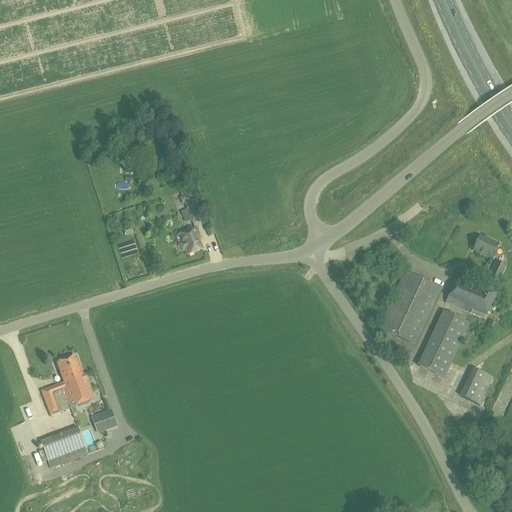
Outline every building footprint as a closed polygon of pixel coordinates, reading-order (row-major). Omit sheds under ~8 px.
[(125,142),(130,153),(142,149),(138,138),(125,142)] [(140,187),(141,188),(141,189),(141,190),(142,191),(143,192),(144,192),(144,193),(145,193),(146,193),(147,193),(148,193),(149,192),(150,192),(150,191),(151,191),(151,190),(152,189),(152,188),(152,187),(152,186),(152,185),(151,185),(151,184),(150,183),(149,182),(148,182),(147,182),(146,182),(145,182),(144,182),(143,183),(142,183),(142,184),(141,185),(141,186),(140,187)] [(192,193),(180,197),(182,205),(184,204),(189,215),(185,217),(187,224),(200,219),(194,201),(196,200),(192,193)] [(123,229),(126,235),(133,233),(130,227),(123,229)] [(185,251),(187,255),(203,249),(199,240),(201,239),(197,228),(176,236),(182,252),(185,251)] [(479,236),(473,251),(492,259),(499,245),(479,236)] [(490,276),(499,280),(506,266),(496,262),(490,276)] [(378,328),(415,346),(442,289),(404,271),(378,328)] [(446,303),(485,320),(497,295),(483,289),(457,278),(446,303)] [(420,367),(445,378),(470,324),(445,312),(420,367)] [(486,331),(494,334),(498,325),(490,321),(486,331)] [(41,391),(50,416),(94,399),(85,374),(83,375),(76,357),(58,364),(65,383),(41,391)] [(473,370),(461,397),(479,405),(491,378),(473,370)] [(92,418),(98,433),(116,426),(111,411),(92,418)] [(21,434),(30,432),(28,425),(19,427),(21,434)] [(40,443),(50,469),(88,455),(78,428),(40,443)]
